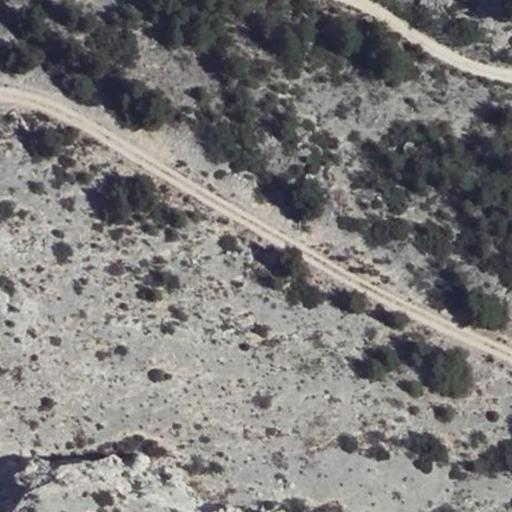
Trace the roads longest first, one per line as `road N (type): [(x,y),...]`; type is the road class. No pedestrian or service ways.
road 1 (track): [(0,90),(103,123),(355,281),(511,353)]
road 2 (track): [(511,74),(441,51),(362,0)]
